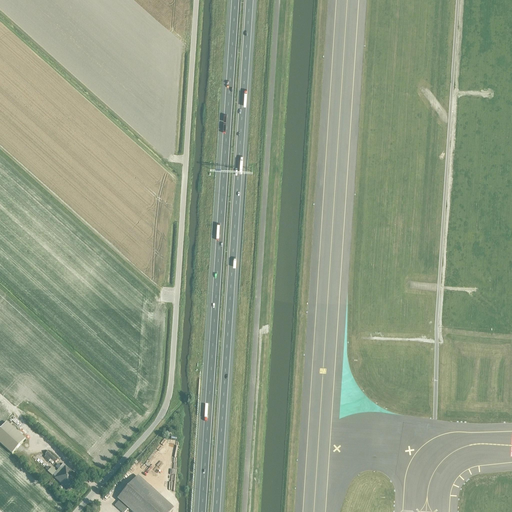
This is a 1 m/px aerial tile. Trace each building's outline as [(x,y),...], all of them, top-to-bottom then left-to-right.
[(0,443),(12,454),(26,439),(7,422),(0,430),(0,443)] [(58,459),(49,451),(46,455),(44,457),(53,464),(54,463),(58,459)] [(53,475),(55,477),(55,478),(68,490),(79,478),(66,466),(63,470),(60,468),(53,475)] [(118,499),(132,511),(170,511),(173,509),(138,477),(118,499)] [(119,501),(115,506),(120,511),(121,511),(125,511),(128,510),(119,501)]
